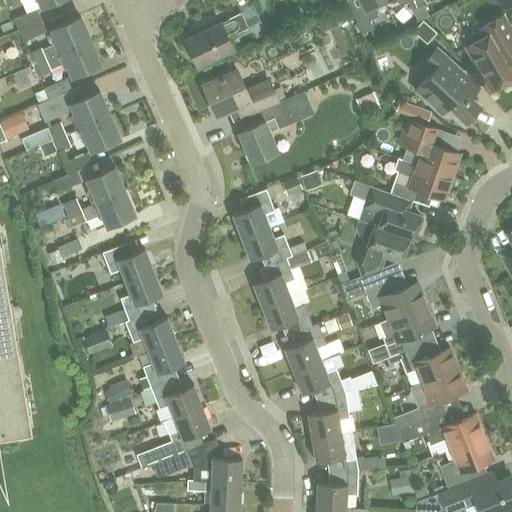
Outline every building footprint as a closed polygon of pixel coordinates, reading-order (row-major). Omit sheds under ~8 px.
[(380,0),(360,0),(363,5),(352,10),(362,33),(374,27),(370,19),(378,15),(373,4),(380,0)] [(397,0),(400,5),(408,1),(412,9),(424,4),(421,0),(397,0)] [(36,8),(13,18),(18,29),(41,20),(36,8)] [(236,31),(237,32),(248,27),(241,12),(229,18),(230,18),(221,22),(185,39),(197,64),(233,47),(228,35),(236,31)] [(511,31),(502,14),(480,27),(484,35),(466,46),(491,89),(511,77),(511,58),(510,56),(511,52),(510,49),(511,48),(511,31)] [(80,15),(51,28),(57,42),(42,48),(42,47),(29,52),(34,64),(91,39),(80,15)] [(413,28),(424,39),(435,28),(422,18),(413,28)] [(41,20),(18,30),(23,40),(45,30),(41,20)] [(72,75),(101,63),(91,39),(34,64),(39,75),(52,70),(51,68),(65,61),(72,75)] [(463,71),(437,47),(423,62),(432,70),(427,76),(434,82),(422,96),(440,113),(447,106),(465,123),(480,106),(454,81),(463,71)] [(281,85),(273,88),(269,79),(246,89),(237,70),(205,84),(217,112),(228,107),(234,121),(259,110),(286,98),(286,97),(281,85)] [(39,102),(61,93),(72,89),(67,77),(43,87),(44,88),(35,92),(39,102)] [(293,121),(315,111),(305,89),(298,93),(297,92),(286,97),(286,98),(259,110),(263,121),(239,131),(252,161),(277,150),(269,131),(293,121)] [(80,126),(110,113),(99,90),(70,102),(80,126)] [(357,99),(364,114),(380,107),(373,92),(357,99)] [(68,111),(61,93),(39,102),(37,103),(44,121),(68,111)] [(431,111),(398,101),(396,112),(429,122),(431,111)] [(110,113),(80,126),(91,150),(120,137),(110,113)] [(416,163),(452,175),(460,153),(434,144),(439,129),(406,117),(400,134),(409,138),(406,145),(409,146),(404,159),(416,163)] [(51,139),(65,133),(60,121),(46,127),(22,137),(27,148),(51,139)] [(71,144),(65,133),(51,139),(56,151),(71,144)] [(86,151),(63,162),(67,173),(77,169),(91,163),(86,151)] [(397,170),(390,192),(395,194),(414,200),(418,189),(444,198),(452,175),(416,163),(412,176),(397,170)] [(115,165),(96,174),(86,179),(96,202),(125,189),(115,165)] [(80,175),(77,169),(67,173),(53,180),(58,191),(82,180),(80,175)] [(300,174),(305,185),(319,180),(314,169),(300,174)] [(395,194),(390,192),(372,186),(366,204),(362,202),(357,218),(358,218),(358,219),(412,238),(416,229),(420,229),(423,219),(420,217),(421,215),(391,205),(395,194)] [(266,187),(255,191),(260,203),(232,213),(241,236),(269,225),(283,219),(278,205),(274,207),(266,187)] [(125,189),(96,202),(82,208),(69,214),(74,225),(87,220),(86,218),(100,212),(106,226),(136,213),(125,189)] [(77,197),(64,203),(69,214),(82,208),(77,197)] [(363,288),(364,289),(385,280),(386,280),(381,267),(385,254),(401,260),(408,237),(412,239),(412,238),(358,219),(355,225),(359,235),(364,237),(356,260),(361,274),(349,279),(346,270),(347,269),(340,252),(331,256),(346,295),(363,288)] [(269,225),(241,236),(250,258),(277,247),(282,258),(282,259),(292,255),(292,254),(306,249),(303,241),(289,246),(284,233),(274,237),(269,225)] [(58,247),(62,256),(81,248),(77,238),(58,247)] [(120,268),(125,281),(153,270),(144,248),(134,252),(129,241),(102,252),(86,257),(52,269),(57,281),(62,279),(63,280),(90,269),(102,273),(109,270),(110,272),(120,268)] [(262,305),(290,294),(285,282),(295,278),(291,268),(310,261),(306,249),(292,254),(292,255),(282,259),(282,258),(276,261),(281,272),(253,283),(262,305)] [(0,438),(32,433),(29,414),(23,415),(20,397),(24,396),(24,395),(20,395),(17,377),(22,376),(16,339),(10,340),(7,322),(12,321),(12,320),(7,320),(4,302),(9,301),(3,264),(0,264),(0,438)] [(129,318),(135,316),(138,315),(134,303),(162,292),(153,270),(125,281),(130,293),(121,296),(129,318)] [(382,304),(388,318),(426,303),(417,281),(390,291),(385,280),(364,289),(371,308),(382,304)] [(294,307),(290,294),(262,305),(270,327),(298,317),(302,328),(308,326),(313,324),(304,303),(294,307)] [(390,355),(398,352),(409,348),(412,347),(407,336),(435,325),(426,303),(388,318),(379,321),(385,335),(382,336),(390,355)] [(340,328),(352,324),(348,313),(336,317),(340,328)] [(148,349),(176,338),(167,316),(139,327),(135,316),(129,318),(125,320),(133,341),(143,337),(148,349)] [(327,343),(318,321),(313,324),(308,326),(312,337),(285,348),(293,370),(321,359),(316,347),(327,343)] [(106,328),(84,337),(89,352),(112,344),(106,328)] [(176,338),(148,349),(153,361),(142,365),(151,386),(161,382),(157,372),(184,361),(176,338)] [(414,361),(409,348),(398,352),(390,355),(382,359),(386,368),(395,365),(393,361),(400,359),(406,373),(416,368),(422,381),(422,382),(457,368),(449,346),(414,361)] [(345,391),(345,390),(377,383),(371,370),(350,378),(350,375),(341,379),(336,367),(326,371),(321,359),(293,370),(302,392),(330,382),(335,394),(345,391)] [(411,385),(424,419),(435,415),(445,411),(440,399),(466,389),(457,368),(422,382),(422,381),(411,385)] [(133,392),(127,377),(109,384),(111,387),(104,390),(110,402),(133,392)] [(161,382),(151,386),(159,408),(169,404),(174,416),(202,405),(193,383),(166,394),(161,382)] [(357,390),(345,392),(345,391),(335,394),(337,408),(308,413),(312,437),(341,431),(339,419),(350,417),(348,409),(360,407),(357,390)] [(136,412),(131,396),(106,404),(107,405),(101,407),(103,414),(109,412),(111,420),(136,412)] [(171,455),(187,449),(183,438),(211,428),(202,405),(174,416),(174,417),(164,421),(171,439),(155,446),(160,459),(171,455)] [(412,425),(407,411),(392,416),(398,430),(412,425)] [(446,437),(450,448),(484,435),(475,412),(449,421),(445,411),(435,415),(424,419),(421,421),(430,443),(446,437)] [(412,425),(398,430),(403,441),(418,435),(414,424),(412,425)] [(352,429),(341,431),(312,437),(315,460),(345,456),(346,465),(380,461),(378,454),(364,456),(364,454),(356,455),(352,429)] [(468,468),(493,458),(484,435),(450,448),(455,459),(439,465),(448,488),(472,478),(468,468)] [(180,465),(193,466),(193,478),(211,479),(241,481),(242,457),(201,455),(197,445),(187,449),(171,455),(175,467),(180,465)] [(317,482),(316,506),(346,507),(346,506),(346,494),(357,494),(358,469),(347,470),(346,483),(317,482)] [(416,511),(447,511),(477,500),(481,511),(511,511),(511,479),(510,476),(495,482),(491,470),(472,478),(448,488),(416,501),(416,511)] [(414,490),(412,475),(400,477),(389,478),(391,494),(414,490)] [(210,490),(210,504),(240,505),(241,481),(211,479),(193,478),(188,478),(187,489),(210,490)]
